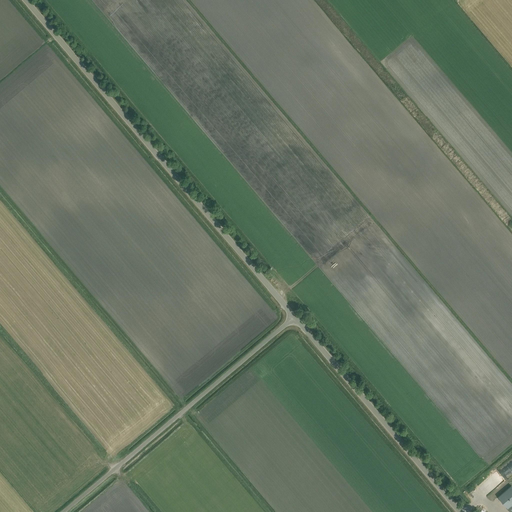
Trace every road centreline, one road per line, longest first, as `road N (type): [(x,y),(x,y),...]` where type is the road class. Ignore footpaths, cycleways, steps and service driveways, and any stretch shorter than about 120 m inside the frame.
road 1 (tertiary): [(294,317),(25,0)]
road 2 (unclassified): [(63,511),(294,317)]
road 3 (tertiary): [(459,511),(294,317)]
